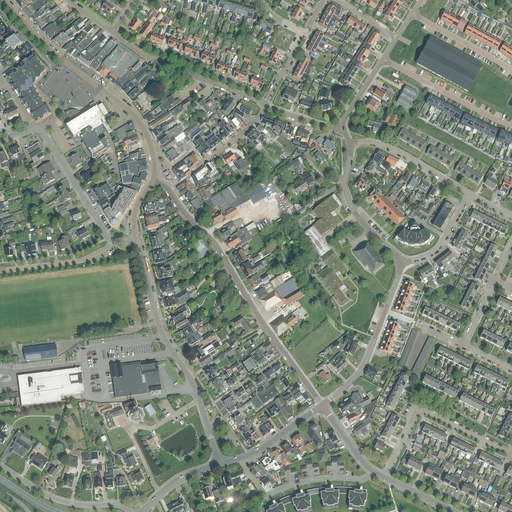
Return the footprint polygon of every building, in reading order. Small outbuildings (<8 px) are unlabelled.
[(32,3),(32,4),(37,0),(36,0),(13,0),(21,10),(32,3)] [(37,0),(32,4),(31,5),(22,11),(29,19),(29,18),(37,12),(40,9),(41,9),(46,5),(41,0),(37,0)] [(108,13),(110,14),(114,8),(105,2),(106,0),(99,0),(97,3),(102,6),(101,8),(105,10),(104,12),(104,13),(106,15),(107,14),(108,13)] [(375,0),(372,0),(369,6),(371,7),(370,8),(374,10),(378,3),(375,1),(375,0)] [(394,1),(393,0),(390,0),(390,1),(393,3),(391,6),(398,10),(400,7),(399,6),(400,5),(394,1)] [(220,1),(218,8),(221,9),(221,10),(221,12),(223,12),(224,10),(226,2),(224,1),(224,2),(220,1)] [(224,10),(223,12),(225,13),(226,12),(226,10),(229,11),(229,12),(232,4),(228,3),(229,2),(226,2),(224,10)] [(333,14),(338,16),(341,12),(339,11),(341,7),(334,3),(333,4),(332,4),(331,6),(329,5),(327,10),(333,14)] [(229,11),(229,13),(232,14),(233,15),(234,16),(235,13),(237,5),(235,5),(232,4),(229,12),(229,11)] [(235,13),(234,16),(236,16),(237,15),(240,16),(240,17),(241,15),(243,8),(239,7),(240,6),(237,5),(235,13)] [(386,7),(385,9),(394,14),(395,13),(396,13),(398,10),(391,6),(389,9),(386,7)] [(294,7),(292,9),(290,8),(289,10),(300,16),(303,12),(294,7)] [(243,8),(241,15),(244,16),(244,18),(244,19),(246,19),(246,17),(249,9),(246,8),(246,9),(243,8)] [(49,12),(50,11),(48,9),(43,12),(41,9),(40,9),(37,12),(29,18),(32,22),(33,22),(34,24),(34,23),(47,13),(49,12)] [(246,17),(246,19),(247,20),(248,19),(252,20),(252,19),(254,12),(251,10),(251,9),(249,9),(246,17)] [(394,14),(385,9),(384,11),(385,12),(383,15),(391,20),(393,17),(393,16),(394,14)] [(288,12),(289,13),(293,15),(291,17),(298,21),(300,16),(289,10),(288,12)] [(324,15),(334,20),(336,21),(337,19),(332,16),(333,14),(327,10),(324,15)] [(145,18),(148,20),(151,16),(154,13),(151,11),(145,18)] [(445,11),(440,20),(446,23),(451,14),(445,11)] [(47,13),(34,23),(41,30),(48,23),(49,24),(51,22),(46,16),(48,15),(47,13)] [(451,14),(446,23),(451,26),(456,17),(451,14)] [(328,23),(331,24),(333,22),(335,23),(336,21),(334,20),(324,15),(322,19),(328,23)] [(138,33),(141,29),(139,27),(141,25),(137,22),(139,19),(136,17),(133,21),(134,22),(130,28),(135,31),(138,33)] [(352,27),(356,20),(353,18),(352,19),(350,17),(344,26),(347,27),(348,25),(352,27)] [(456,17),(451,26),(456,29),(461,20),(456,17)] [(52,40),(57,45),(60,48),(65,44),(65,43),(66,43),(70,41),(74,39),(75,38),(74,36),(77,33),(80,30),(77,26),(84,21),(81,19),(81,18),(59,35),(52,40)] [(319,24),(326,28),(329,29),(330,26),(330,27),(332,24),(331,24),(328,23),(322,19),(319,24)] [(355,33),(356,30),(360,24),(358,23),(359,22),(356,20),(352,27),(355,28),(353,31),(355,33)] [(461,20),(456,29),(462,32),(467,23),(461,20)] [(264,32),(265,30),(269,23),(266,22),(263,21),(259,27),(262,29),(262,30),(262,31),(264,32)] [(53,24),(51,22),(49,24),(49,25),(42,31),(50,39),(60,31),(54,25),(55,24),(54,23),(53,24)] [(149,31),(153,27),(151,26),(152,25),(149,22),(146,27),(140,35),(144,38),(147,35),(150,31),(149,31)] [(270,33),(273,26),(270,25),(271,24),(269,23),(265,30),(264,32),(265,33),(266,33),(269,34),(270,33)] [(358,31),(362,33),(366,26),(363,24),(362,25),(360,24),(356,30),(355,33),(356,34),(358,31)] [(469,24),(464,33),(470,36),(475,27),(469,24)] [(87,28),(84,31),(87,34),(93,28),(90,26),(87,28)] [(475,27),(470,36),(475,39),(480,30),(475,27)] [(5,33),(0,36),(4,41),(4,40),(5,42),(6,42),(10,39),(10,38),(15,35),(9,28),(4,32),(5,33)] [(380,32),(373,28),(368,36),(376,42),(379,36),(378,36),(380,32)] [(101,30),(95,36),(97,38),(101,34),(103,32),(101,30)] [(480,30),(475,39),(480,42),(485,33),(480,30)] [(155,43),(158,36),(155,35),(155,33),(153,32),(153,34),(152,34),(149,41),(155,43)] [(321,40),(324,42),(326,43),(327,41),(322,38),(323,35),(317,32),(314,37),(321,40)] [(68,52),(67,53),(70,55),(75,59),(81,50),(83,52),(93,42),(91,40),(88,37),(87,36),(83,33),(72,43),(74,44),(68,52)] [(345,37),(337,33),(335,36),(343,41),(345,37)] [(485,33),(480,42),(486,45),(491,36),(485,33)] [(88,68),(89,67),(93,62),(98,56),(102,51),(99,48),(100,44),(106,38),(102,35),(97,40),(85,52),(80,54),(76,59),(88,68)] [(5,42),(0,45),(0,58),(5,54),(8,58),(11,56),(13,58),(17,54),(19,55),(22,58),(27,54),(28,53),(29,52),(29,51),(29,50),(28,49),(27,49),(24,45),(20,48),(19,48),(17,50),(16,49),(23,44),(15,36),(10,39),(6,42),(5,42)] [(162,38),(158,36),(155,43),(161,46),(164,39),(164,37),(162,36),(162,38)] [(376,42),(368,36),(363,45),(369,49),(371,46),(373,47),(376,42)] [(491,36),(486,45),(491,48),(496,39),(491,36)] [(173,48),(176,41),(172,39),(173,38),(171,37),(170,38),(167,45),(173,48)] [(312,41),(323,47),(324,46),(319,43),(321,40),(314,37),(312,41)] [(136,62),(140,58),(113,39),(112,41),(111,41),(113,39),(112,38),(102,51),(98,56),(93,62),(89,67),(102,76),(103,77),(117,60),(123,64),(129,68),(136,62)] [(431,38),(416,64),(468,92),(482,66),(431,38)] [(496,39),(491,48),(496,51),(501,41),(496,39)] [(66,44),(62,49),(67,53),(67,52),(68,52),(74,44),(72,43),(71,42),(70,41),(66,43),(66,44)] [(180,42),(176,41),(173,48),(179,50),(182,43),(182,42),(180,41),(180,42)] [(316,49),(317,47),(322,49),(323,47),(312,41),(309,46),(316,49)] [(505,43),(499,52),(504,55),(510,47),(505,43)] [(189,55),(192,48),(189,46),(190,45),(188,44),(187,45),(184,52),(189,55)] [(369,53),(368,52),(369,49),(363,45),(357,53),(365,58),(369,53)] [(315,51),(318,53),(320,54),(321,52),(316,49),(309,46),(307,50),(313,54),(315,51)] [(196,49),(192,48),(189,55),(195,57),(198,50),(199,49),(197,48),(196,49)] [(273,52),(271,56),(278,59),(280,53),(274,50),(272,49),(271,51),(273,52)] [(206,62),(209,55),(205,54),(206,52),(204,51),(203,53),(200,59),(206,62)] [(365,58),(357,53),(352,61),(359,65),(361,62),(362,63),(365,58)] [(34,56),(32,55),(13,72),(6,78),(5,79),(10,87),(11,86),(14,91),(14,92),(20,101),(24,106),(23,106),(29,115),(31,114),(36,123),(51,113),(49,110),(45,104),(44,104),(32,86),(39,77),(44,72),(43,72),(45,70),(38,62),(39,61),(34,56)] [(213,57),(209,55),(206,62),(212,64),(215,58),(215,57),(215,56),(213,55),(213,57)] [(278,59),(271,56),(269,59),(268,58),(267,60),(268,61),(275,65),(278,59)] [(313,67),(311,66),(311,65),(312,63),(303,58),(300,62),(307,66),(310,67),(312,69),(313,67)] [(107,79),(109,81),(113,84),(118,78),(119,79),(127,70),(129,68),(123,64),(117,60),(103,77),(104,78),(105,77),(107,79)] [(134,72),(141,65),(137,61),(130,68),(128,71),(133,76),(136,74),(134,72)] [(221,72),(224,65),(221,63),(221,62),(219,61),(219,63),(219,62),(216,69),(221,72)] [(352,61),(347,69),(355,74),(358,69),(357,68),(359,65),(352,61)] [(311,71),(309,70),(308,70),(310,67),(307,66),(300,62),(298,67),(310,73),(311,71)] [(136,74),(133,76),(130,79),(131,80),(129,82),(121,90),(127,96),(149,73),(147,72),(152,67),(146,65),(136,74)] [(228,66),(224,65),(221,72),(227,74),(230,67),(231,66),(229,65),(228,66)] [(302,75),(304,72),(309,75),(310,73),(298,67),(295,72),(302,75)] [(3,74),(3,75),(6,78),(13,72),(11,69),(10,68),(8,70),(3,74)] [(238,79),(241,72),(238,71),(239,69),(236,68),(236,70),(233,77),(238,79)] [(151,74),(149,73),(127,96),(132,102),(143,94),(143,93),(144,92),(158,77),(162,73),(162,72),(161,72),(156,69),(151,74)] [(347,69),(344,74),(352,79),(355,74),(347,69)] [(119,79),(118,78),(114,84),(120,89),(127,81),(128,82),(128,81),(129,82),(131,80),(130,79),(133,76),(127,70),(119,79)] [(245,74),(241,72),(238,79),(244,82),(247,75),(248,73),(246,72),(245,74)] [(293,76),(300,80),(302,81),(304,79),(306,80),(307,78),(302,75),(295,72),(293,76)] [(342,77),(338,82),(345,87),(347,83),(348,84),(352,79),(344,74),(342,77)] [(255,87),(258,80),(255,78),(256,77),(254,76),(253,77),(250,84),(255,87)] [(262,81),(258,80),(255,87),(261,89),(264,82),(265,81),(263,80),(262,81)] [(505,99),(510,85),(504,83),(499,97),(505,99)] [(408,109),(417,93),(406,86),(397,103),(408,109)] [(287,88),(282,98),(288,101),(292,90),(287,88)] [(390,100),(394,95),(386,90),(385,93),(377,88),(374,94),(382,99),(384,96),(390,100)] [(292,90),(288,101),(293,103),(298,92),(292,90)] [(330,103),(330,102),(327,102),(327,100),(328,100),(330,92),(323,90),(320,97),(324,99),(323,103),(320,104),(322,111),(331,109),(331,108),(333,107),(332,102),(330,103)] [(12,97),(8,92),(6,94),(4,95),(7,100),(12,97)] [(143,94),(132,102),(143,117),(153,109),(148,103),(147,104),(145,100),(146,100),(146,98),(148,97),(145,93),(144,92),(143,93),(143,94)] [(301,95),(299,100),(302,101),(300,106),(310,109),(312,103),(312,102),(313,99),(301,95)] [(431,95),(426,104),(431,107),(436,98),(431,95)] [(175,101),(171,96),(162,103),(163,104),(144,118),(148,124),(154,120),(155,122),(167,114),(166,112),(181,102),(179,99),(175,101)] [(187,101),(169,113),(167,114),(155,122),(149,126),(152,130),(166,121),(172,117),(190,105),(194,103),(191,98),(187,100),(187,101)] [(378,112),(379,111),(376,109),(379,104),(371,98),(367,103),(365,105),(366,105),(365,106),(374,112),(374,111),(376,112),(377,111),(378,112)] [(436,98),(431,107),(436,110),(441,100),(436,98)] [(210,99),(210,100),(205,103),(213,114),(220,107),(217,105),(216,106),(211,99),(210,99)] [(210,111),(204,104),(205,103),(202,100),(198,103),(201,107),(201,106),(207,114),(210,111)] [(224,108),(222,111),(228,115),(236,105),(234,103),(235,102),(233,101),(232,102),(230,100),(230,101),(229,101),(228,101),(227,101),(226,102),(225,103),(224,104),(224,105),(224,106),(224,107),(224,108)] [(441,100),(436,110),(442,112),(447,103),(441,100)] [(7,104),(8,105),(8,106),(13,118),(18,116),(18,115),(19,114),(16,108),(14,109),(13,108),(15,108),(15,106),(13,101),(7,104)] [(447,103),(442,112),(447,115),(452,106),(447,103)] [(65,113),(65,114),(69,117),(72,122),(66,126),(66,125),(65,126),(73,138),(74,138),(73,137),(75,136),(77,140),(80,138),(92,158),(110,147),(107,143),(108,142),(106,138),(100,142),(93,131),(103,125),(104,126),(107,124),(104,119),(104,118),(109,116),(102,104),(97,107),(97,106),(96,107),(80,117),(80,116),(79,116),(79,115),(80,113),(79,112),(78,112),(77,112),(77,111),(76,111),(75,111),(74,111),(73,111),(72,111),(71,111),(70,111),(69,111),(68,111),(68,112),(67,112),(66,113),(65,113)] [(238,110),(235,113),(242,117),(245,114),(248,116),(249,115),(252,111),(243,106),(239,104),(236,108),(238,110)] [(8,106),(8,105),(5,106),(7,110),(8,110),(9,111),(5,113),(7,119),(8,119),(9,119),(13,118),(8,106)] [(452,106),(447,115),(452,118),(457,109),(452,106)] [(457,109),(452,118),(458,121),(463,112),(457,109)] [(239,126),(241,125),(236,119),(235,119),(234,118),(237,116),(233,112),(231,114),(233,117),(229,121),(231,123),(236,129),(240,126),(239,126)] [(461,123),(460,125),(465,128),(466,127),(471,116),(465,113),(461,123)] [(115,114),(113,115),(113,114),(111,115),(108,118),(111,123),(114,121),(120,117),(118,116),(117,114),(115,114)] [(395,127),(399,117),(392,114),(388,124),(395,127)] [(471,116),(466,127),(471,129),(476,119),(471,116)] [(175,121),(172,117),(166,121),(167,122),(166,123),(163,125),(152,132),(153,134),(153,135),(155,138),(156,138),(157,140),(168,132),(166,129),(168,127),(167,126),(175,121)] [(267,131),(274,139),(274,138),(277,136),(270,129),(274,120),(264,117),(262,124),(266,125),(266,126),(270,129),(267,131)] [(471,129),(470,130),(473,131),(474,129),(477,131),(482,122),(476,119),(471,129)] [(381,133),(383,127),(380,127),(381,124),(368,121),(367,126),(373,128),(372,131),(373,131),(376,132),(381,133)] [(132,123),(115,132),(119,141),(124,139),(127,138),(137,133),(134,126),(132,122),(132,123)] [(228,136),(233,132),(227,125),(225,127),(223,126),(224,125),(222,122),(219,125),(228,136)] [(482,122),(477,131),(482,134),(487,124),(482,122)] [(198,127),(195,124),(185,131),(188,135),(198,127)] [(290,137),(293,139),(295,134),(291,133),(293,128),(288,126),(284,124),(282,131),(281,134),(285,136),(285,134),(290,136),(290,137)] [(487,124),(482,134),(488,136),(492,127),(487,124)] [(157,140),(161,147),(165,144),(166,146),(168,144),(167,143),(170,141),(170,142),(171,141),(171,140),(182,132),(183,132),(178,125),(168,132),(157,140)] [(492,127),(488,136),(493,139),(498,130),(492,127)] [(257,139),(257,140),(261,144),(264,141),(263,140),(264,138),(266,136),(263,134),(262,136),(253,128),(249,132),(257,139)] [(227,136),(223,131),(219,133),(216,129),(212,132),(216,136),(220,142),(227,136)] [(296,141),(295,144),(299,145),(302,137),(301,136),(303,131),(299,129),(296,137),(299,138),(297,141),(296,141)] [(403,141),(408,132),(402,129),(397,137),(403,141)] [(304,140),(307,141),(309,133),(303,131),(301,136),(302,137),(299,145),(299,147),(306,150),(308,145),(303,143),(304,140)] [(501,131),(497,142),(503,144),(507,133),(501,131)] [(165,144),(161,147),(165,152),(177,144),(177,143),(186,137),(182,132),(171,140),(171,141),(170,142),(170,141),(167,143),(168,144),(166,146),(165,144)] [(211,149),(219,142),(214,136),(213,136),(210,132),(206,135),(204,136),(207,140),(209,138),(211,140),(206,143),(208,145),(207,145),(211,149)] [(248,141),(250,143),(248,145),(253,150),(258,145),(255,142),(257,139),(249,132),(245,137),(249,140),(248,141)] [(408,132),(403,141),(409,144),(414,136),(408,132)] [(511,134),(507,133),(503,144),(506,145),(506,147),(508,148),(509,145),(509,144),(511,135),(511,134)] [(129,138),(131,144),(133,143),(139,141),(137,135),(129,138)] [(414,136),(409,144),(415,147),(420,139),(414,136)] [(125,146),(126,146),(131,144),(129,138),(123,140),(123,141),(124,143),(119,145),(120,148),(125,146)] [(201,148),(206,154),(210,150),(200,138),(196,141),(200,147),(201,148)] [(322,139),(318,144),(322,147),(323,146),(324,147),(323,149),(326,151),(325,153),(326,154),(327,155),(327,154),(329,156),(332,152),(336,146),(335,146),(336,145),(332,143),(331,141),(330,142),(326,140),(325,141),(322,139)] [(426,142),(420,139),(415,147),(421,151),(426,142)] [(201,157),(206,154),(201,148),(200,147),(196,141),(195,141),(195,140),(192,143),(197,150),(196,150),(197,151),(198,153),(201,157)] [(130,153),(142,148),(139,141),(133,143),(127,145),(127,146),(123,147),(125,154),(129,152),(130,153)] [(170,163),(179,156),(186,151),(179,142),(177,144),(172,147),(165,152),(164,153),(170,163)] [(29,148),(26,150),(28,153),(27,154),(29,157),(30,157),(34,163),(36,166),(40,164),(38,161),(40,159),(44,157),(41,153),(43,152),(38,143),(36,144),(29,148)] [(432,157),(437,149),(431,145),(426,154),(432,157)] [(18,147),(10,150),(13,156),(17,154),(20,162),(24,161),(26,159),(25,155),(22,156),(21,153),(18,147)] [(129,154),(131,159),(125,161),(126,163),(145,159),(146,158),(142,149),(129,154)] [(437,149),(432,157),(437,161),(442,152),(437,149)] [(316,152),(315,150),(312,153),(314,156),(320,164),(323,161),(323,160),(324,160),(319,153),(317,151),(316,152)] [(310,156),(306,151),(303,153),(304,154),(301,156),(304,160),(307,158),(310,156)] [(385,156),(379,151),(378,151),(371,162),(378,167),(385,156)] [(10,168),(13,167),(11,161),(8,162),(4,152),(0,154),(0,161),(3,168),(9,166),(10,168)] [(198,162),(194,157),(196,155),(194,152),(187,158),(188,159),(189,158),(194,165),(198,162)] [(442,152),(437,161),(443,164),(448,156),(442,152)] [(239,172),(247,166),(241,158),(237,161),(236,159),(231,153),(225,157),(224,158),(223,159),(228,165),(230,168),(234,165),(239,172)] [(80,160),(77,155),(76,155),(75,155),(70,158),(76,167),(81,164),(79,160),(80,160)] [(453,155),(452,158),(448,156),(443,164),(449,168),(454,159),(456,156),(453,155)] [(393,167),(396,160),(389,156),(385,162),(393,167)] [(145,159),(126,163),(124,164),(119,165),(122,182),(123,184),(123,185),(131,184),(140,187),(141,187),(142,186),(143,184),(143,183),(142,183),(143,181),(145,182),(147,175),(142,173),(148,172),(146,160),(145,160),(145,159)] [(301,164),(297,159),(290,164),(293,169),(301,164)] [(183,162),(187,167),(191,172),(195,168),(192,163),(191,163),(190,162),(188,163),(186,160),(183,162)] [(187,167),(183,162),(173,170),(180,181),(186,177),(191,172),(187,167)] [(371,162),(365,171),(370,175),(374,169),(381,174),(382,173),(385,176),(387,173),(371,162)] [(460,174),(465,166),(459,162),(454,171),(460,174)] [(38,170),(43,178),(50,173),(53,171),(48,163),(38,170)] [(210,173),(214,170),(209,163),(205,166),(210,173)] [(89,177),(94,174),(89,166),(84,169),(86,174),(82,177),(86,185),(92,181),(89,177)] [(465,166),(460,174),(466,178),(471,169),(465,166)] [(192,177),(195,183),(203,179),(201,175),(206,171),(202,167),(195,173),(196,174),(192,177)] [(471,169),(466,178),(472,181),(477,173),(471,169)] [(231,176),(229,171),(223,174),(226,179),(231,176)] [(397,182),(394,187),(397,189),(401,184),(400,184),(402,181),(406,184),(411,175),(407,172),(403,178),(401,176),(397,182)] [(493,189),(497,182),(491,178),(493,174),(489,172),(485,177),(488,178),(484,184),(493,189)] [(46,185),(55,180),(50,173),(43,178),(42,179),(46,185)] [(309,173),(302,178),(304,181),(307,187),(311,185),(315,182),(311,176),(309,173)] [(483,176),(477,173),(472,181),(478,185),(483,176)] [(29,177),(27,174),(19,179),(20,182),(29,177)] [(203,179),(195,183),(197,187),(196,188),(197,189),(198,189),(206,185),(205,182),(211,179),(208,175),(203,179)] [(357,181),(358,182),(355,185),(356,185),(355,186),(358,188),(362,191),(365,188),(371,183),(366,178),(362,175),(357,181)] [(417,186),(420,181),(413,176),(408,185),(411,187),(410,187),(414,190),(417,186)] [(238,214),(235,209),(240,206),(261,194),(266,202),(282,193),(274,178),(264,183),(245,193),(238,183),(223,191),(212,197),(204,201),(209,210),(210,210),(212,214),(211,215),(212,218),(212,219),(211,219),(214,223),(215,223),(223,219),(222,218),(224,217),(227,221),(238,214)] [(511,185),(511,183),(511,179),(510,178),(507,183),(507,184),(504,182),(499,192),(506,195),(509,189),(510,187),(511,185)] [(222,188),(223,191),(238,183),(236,180),(222,188)] [(187,193),(188,193),(192,190),(187,181),(178,187),(181,192),(180,192),(182,196),(187,193)] [(295,186),(293,188),(297,194),(302,190),(303,190),(304,190),(304,189),(307,187),(304,181),(298,184),(295,185),(295,186)] [(426,193),(430,187),(425,183),(422,181),(419,186),(418,186),(417,189),(419,191),(418,192),(415,196),(420,199),(424,192),(426,193)] [(99,201),(101,203),(107,200),(108,199),(108,200),(115,195),(107,182),(100,186),(99,187),(98,185),(91,189),(98,201),(99,201)] [(124,189),(137,193),(138,193),(140,187),(131,184),(123,185),(123,186),(122,186),(122,188),(124,189)] [(203,200),(204,201),(212,197),(209,191),(213,189),(211,185),(199,191),(202,198),(202,199),(203,200)] [(59,194),(56,196),(57,198),(58,198),(59,197),(60,197),(67,193),(63,187),(57,191),(59,194)] [(136,193),(137,193),(124,189),(122,188),(121,188),(124,189),(121,196),(132,201),(133,201),(137,193),(136,193)] [(433,198),(437,191),(432,188),(429,193),(424,200),(428,202),(429,199),(431,200),(433,198)] [(372,199),(374,201),(375,202),(381,195),(379,192),(380,191),(378,189),(377,190),(376,189),(367,197),(371,201),(372,199)] [(192,190),(188,193),(184,195),(189,202),(196,197),(192,190)] [(405,193),(402,191),(397,198),(400,201),(405,193)] [(59,197),(57,198),(61,204),(64,202),(64,203),(70,199),(67,193),(60,197),(59,197)] [(397,197),(393,193),(389,198),(394,202),(397,197)] [(129,209),(129,208),(132,201),(121,196),(120,195),(117,202),(128,208),(129,209)] [(317,208),(313,212),(320,221),(332,211),(333,212),(337,208),(341,205),(333,195),(317,208)] [(381,195),(375,202),(374,203),(380,208),(389,199),(386,196),(385,198),(381,195)] [(189,203),(193,208),(195,211),(202,206),(197,198),(189,203)] [(380,208),(386,214),(393,206),(391,204),(392,202),(389,199),(380,208)] [(102,211),(107,208),(110,206),(107,200),(101,203),(99,205),(102,211)] [(158,211),(158,210),(164,208),(164,206),(163,206),(162,203),(163,201),(161,200),(159,200),(159,202),(156,203),(143,206),(146,215),(158,211)] [(396,200),(394,203),(401,208),(403,205),(396,200)] [(116,202),(112,209),(120,213),(123,215),(128,208),(117,202),(116,202)] [(450,213),(453,208),(453,207),(445,203),(442,208),(450,213),(451,213),(450,213)] [(414,215),(416,217),(420,210),(428,215),(434,205),(432,204),(427,211),(419,206),(414,215)] [(397,207),(395,209),(393,206),(386,214),(391,220),(400,210),(397,207)] [(306,210),(304,207),(297,212),(299,215),(306,210)] [(111,211),(109,208),(103,212),(109,222),(110,222),(110,223),(110,224),(111,224),(111,225),(112,225),(113,225),(113,226),(114,226),(114,225),(115,225),(116,225),(116,224),(117,224),(117,223),(117,222),(117,221),(117,220),(116,220),(116,219),(115,219),(115,218),(120,213),(112,209),(111,211)] [(204,217),(205,217),(204,215),(203,213),(204,212),(202,208),(198,211),(197,210),(193,213),(196,218),(199,221),(204,217)] [(442,208),(439,214),(447,219),(447,218),(450,213),(442,208)] [(391,220),(392,220),(397,225),(398,225),(400,222),(402,221),(404,218),(405,218),(402,215),(403,213),(400,210),(391,220)] [(415,212),(411,210),(409,213),(406,211),(405,213),(407,216),(411,219),(415,212)] [(78,219),(81,217),(79,211),(73,214),(72,211),(69,213),(71,218),(72,217),(74,220),(74,221),(78,219)] [(320,221),(312,227),(320,237),(323,235),(340,221),(340,222),(341,222),(336,216),(333,212),(332,211),(320,221)] [(473,211),(470,218),(466,216),(463,222),(466,224),(467,222),(469,223),(471,219),(475,221),(476,221),(479,214),(473,211)] [(146,221),(146,223),(165,219),(164,216),(162,217),(162,216),(161,216),(161,217),(160,217),(157,218),(156,214),(145,217),(145,218),(145,219),(145,220),(146,221)] [(435,220),(443,224),(444,225),(443,224),(447,219),(439,214),(435,220)] [(477,222),(481,223),(481,224),(485,217),(479,214),(476,221),(475,221),(473,225),(475,226),(477,222)] [(13,221),(11,215),(3,218),(5,223),(13,221)] [(483,224),(486,226),(487,227),(490,220),(485,217),(481,224),(481,223),(479,227),(481,229),(483,224)] [(157,232),(165,227),(164,227),(164,225),(159,227),(158,223),(162,222),(163,223),(166,222),(165,219),(146,223),(147,226),(146,226),(147,228),(148,229),(158,227),(159,231),(157,232)] [(440,230),(443,224),(435,220),(432,226),(441,231),(441,230),(440,230)] [(488,227),(492,229),(493,229),(496,222),(490,220),(487,227),(486,226),(484,230),(486,231),(488,227)] [(13,222),(6,225),(3,226),(2,222),(0,222),(0,230),(10,227),(15,225),(13,222)] [(230,229),(234,226),(232,222),(226,225),(228,228),(227,229),(220,233),(222,235),(222,236),(222,238),(223,238),(223,239),(230,234),(229,232),(231,231),(230,229)] [(494,230),(498,232),(502,225),(496,222),(493,229),(492,229),(490,233),(492,234),(494,230)] [(253,223),(240,231),(230,237),(231,239),(225,242),(229,249),(230,248),(232,251),(252,239),(248,232),(256,227),(253,223)] [(508,228),(502,225),(498,232),(496,236),(498,237),(500,233),(504,235),(508,228)] [(7,236),(5,231),(8,230),(8,231),(11,229),(10,227),(0,230),(0,238),(2,237),(7,236)] [(160,247),(163,246),(165,244),(162,239),(165,237),(162,234),(167,231),(165,227),(157,232),(159,234),(157,236),(150,237),(153,249),(160,247)] [(312,227),(303,235),(317,253),(327,246),(325,244),(320,237),(312,227)] [(424,229),(422,232),(416,234),(410,234),(410,233),(405,231),(404,230),(404,229),(396,237),(399,241),(399,243),(404,245),(405,243),(409,245),(409,247),(414,247),(414,245),(419,245),(420,246),(425,244),(424,243),(429,241),(430,242),(434,238),(424,229)] [(82,240),(89,236),(86,230),(79,234),(79,233),(77,234),(76,231),(72,233),(74,236),(75,235),(80,243),(83,241),(82,240)] [(462,231),(459,236),(465,240),(468,241),(469,239),(466,238),(468,235),(462,231)] [(33,245),(26,246),(27,252),(27,255),(31,254),(36,253),(36,251),(35,244),(38,243),(36,232),(31,233),(32,238),(33,245)] [(70,244),(67,236),(66,233),(64,234),(65,237),(62,238),(63,241),(58,242),(61,250),(68,248),(67,245),(70,244)] [(49,252),(54,251),(53,244),(56,243),(55,235),(51,235),(52,241),(39,242),(40,249),(41,248),(42,251),(49,250),(49,252)] [(468,248),(472,251),(473,249),(466,245),(466,244),(464,243),(465,240),(459,236),(456,241),(468,248)] [(11,246),(15,246),(15,241),(9,242),(9,247),(10,249),(6,249),(7,257),(13,256),(12,249),(11,246)] [(466,251),(468,248),(456,241),(453,247),(459,251),(461,248),(464,249),(466,251)] [(490,246),(488,250),(495,254),(498,248),(491,245),(491,244),(487,242),(486,244),(490,246)] [(352,252),(367,270),(369,268),(373,273),(383,265),(379,260),(381,259),(368,243),(365,245),(364,244),(354,252),(354,251),(352,252)] [(327,246),(317,253),(328,267),(336,277),(340,274),(346,269),(331,251),(330,250),(327,246)] [(169,250),(169,247),(162,248),(163,251),(153,253),(155,264),(167,261),(165,251),(169,250)] [(485,256),(492,259),(495,254),(488,250),(484,248),(483,250),(487,252),(486,255),(485,256)] [(205,250),(196,256),(199,261),(208,255),(205,250)] [(247,259),(249,258),(248,256),(246,257),(241,250),(233,255),(238,265),(247,260),(247,259)] [(449,262),(453,267),(455,265),(453,263),(451,260),(454,258),(450,252),(445,256),(449,262)] [(482,262),(489,265),(492,259),(485,256),(486,255),(482,253),(481,255),(485,257),(483,261),(482,262)] [(451,271),(450,269),(446,264),(449,262),(445,256),(440,259),(448,270),(450,272),(451,271)] [(448,271),(448,270),(440,259),(435,263),(440,269),(442,267),(446,272),(448,271)] [(480,267),(487,271),(489,265),(482,262),(483,261),(479,259),(478,261),(482,263),(480,267)] [(267,266),(264,261),(261,262),(252,268),(252,267),(243,272),(246,278),(252,275),(253,274),(264,268),(264,267),(267,266)] [(248,262),(240,267),(243,272),(252,267),(254,265),(252,262),(250,263),(248,262)] [(477,273),(484,276),(487,271),(480,267),(476,265),(475,267),(479,269),(477,272),(477,273)] [(159,280),(172,276),(171,272),(167,273),(165,266),(156,268),(159,280)] [(430,266),(424,269),(431,281),(433,280),(431,275),(434,273),(430,266)] [(328,267),(319,275),(341,303),(347,298),(341,291),(345,288),(336,277),(328,267)] [(436,289),(431,281),(424,269),(419,272),(423,280),(426,278),(429,282),(427,286),(435,289),(436,289)] [(477,273),(477,272),(473,270),(472,272),(476,274),(474,279),(481,282),(484,276),(477,273)] [(263,283),(269,279),(267,274),(260,279),(263,283)] [(259,285),(259,284),(254,276),(247,280),(253,288),(259,285)] [(261,289),(255,292),(259,300),(260,301),(264,309),(265,311),(281,301),(280,300),(282,299),(286,306),(288,305),(304,295),(294,278),(293,278),(274,290),(274,291),(267,295),(262,288),(261,289)] [(175,295),(181,291),(178,287),(173,288),(173,287),(172,287),(172,285),(173,284),(172,283),(171,282),(171,281),(161,284),(162,288),(162,289),(161,290),(162,292),(163,292),(163,293),(168,292),(168,293),(173,292),(174,291),(175,295)] [(471,285),(469,289),(476,293),(479,287),(472,284),(472,283),(468,281),(467,283),(471,285)] [(405,282),(403,287),(412,291),(414,285),(405,282)] [(403,287),(401,293),(410,296),(412,291),(403,287)] [(466,295),(473,298),(476,293),(469,289),(465,287),(464,289),(468,291),(466,294),(466,295)] [(191,299),(185,289),(173,297),(169,298),(164,299),(166,308),(171,306),(178,304),(179,306),(191,299)] [(463,301),(470,304),(473,298),(466,295),(466,294),(462,292),(461,294),(465,296),(464,300),(463,301)] [(401,293),(399,299),(408,302),(410,296),(401,293)] [(463,301),(464,300),(460,298),(459,300),(463,302),(460,306),(467,310),(470,304),(463,301)] [(501,308),(505,300),(499,298),(496,305),(495,304),(493,308),(495,309),(497,306),(500,307),(501,308)] [(399,299),(397,304),(406,308),(408,302),(399,299)] [(501,308),(500,307),(499,311),(500,312),(502,308),(506,310),(507,310),(510,303),(505,300),(501,308)] [(424,303),(420,310),(423,312),(422,315),(427,317),(431,311),(432,311),(434,307),(433,306),(432,306),(430,310),(425,308),(427,305),(424,303)] [(397,304),(394,310),(403,314),(406,308),(397,304)] [(186,320),(184,318),(184,317),(185,316),(183,313),(187,311),(187,310),(185,308),(185,307),(185,306),(178,310),(180,314),(173,318),(173,320),(176,325),(176,326),(177,328),(178,328),(178,329),(179,328),(179,330),(180,330),(181,331),(193,324),(190,319),(188,321),(186,320)] [(298,309),(288,317),(285,319),(282,316),(270,325),(278,336),(289,328),(289,327),(298,320),(295,318),(296,317),(298,319),(300,318),(299,317),(300,317),(299,316),(301,313),(298,309)] [(437,313),(437,314),(439,310),(437,309),(435,313),(432,311),(431,311),(427,317),(433,320),(437,313)] [(442,316),(443,316),(445,312),(443,311),(441,315),(437,314),(437,313),(433,320),(439,323),(442,316)] [(448,319),(449,319),(451,315),(449,314),(447,318),(443,316),(442,316),(439,323),(444,326),(448,319)] [(248,334),(253,330),(246,320),(244,315),(233,322),(230,324),(233,329),(236,327),(241,323),(248,334)] [(453,322),(454,322),(456,318),(454,317),(452,321),(449,319),(448,319),(444,326),(450,329),(453,322)] [(200,319),(189,326),(180,332),(180,333),(181,335),(182,336),(183,335),(185,338),(192,333),(192,334),(196,331),(194,326),(197,324),(197,325),(202,322),(200,319)] [(458,324),(454,322),(453,322),(450,329),(456,331),(459,325),(460,325),(462,321),(460,320),(458,324)] [(390,321),(388,327),(397,331),(399,325),(390,321)] [(388,327),(386,333),(395,336),(397,331),(388,327)] [(489,333),(490,334),(491,330),(489,329),(488,333),(483,330),(480,338),(485,340),(489,333)] [(489,333),(485,340),(491,343),(494,336),(495,336),(497,333),(495,332),(493,335),(490,334),(489,333)] [(193,336),(192,334),(192,333),(185,338),(184,338),(188,345),(188,346),(190,346),(199,340),(200,340),(199,339),(198,336),(197,336),(197,335),(195,336),(195,335),(193,336)] [(204,341),(211,336),(210,333),(199,339),(200,340),(199,340),(201,343),(204,341)] [(386,333),(384,339),(393,342),(395,336),(386,333)] [(494,336),(491,343),(496,346),(500,338),(500,339),(502,335),(500,334),(498,338),(495,336),(494,336)] [(353,339),(347,336),(344,342),(343,345),(347,346),(345,352),(353,356),(357,345),(351,343),(353,339)] [(504,341),(500,339),(500,338),(496,346),(501,348),(505,341),(506,342),(508,338),(506,337),(504,341)] [(384,339),(381,344),(390,348),(393,342),(384,339)] [(217,341),(212,344),(215,350),(220,346),(217,341)] [(275,356),(271,350),(273,349),(274,348),(270,343),(264,347),(266,350),(266,351),(271,358),(275,356)] [(381,344),(379,350),(388,354),(390,348),(381,344)] [(56,345),(24,349),(25,361),(57,357),(56,345)] [(206,356),(209,354),(214,351),(214,350),(211,345),(202,351),(199,347),(192,351),(198,361),(205,356),(206,356)] [(263,364),(266,362),(262,355),(261,355),(257,349),(255,346),(252,349),(254,352),(263,364)] [(442,357),(445,350),(440,347),(436,354),(435,354),(433,357),(436,358),(437,355),(441,357),(442,357)] [(235,354),(231,348),(225,351),(229,358),(235,354)] [(271,358),(266,351),(264,348),(260,350),(263,353),(264,354),(263,355),(267,361),(271,358)] [(442,357),(441,357),(439,360),(441,361),(443,358),(446,359),(447,360),(451,352),(445,350),(442,357)] [(210,357),(212,355),(215,353),(214,351),(209,354),(209,355),(199,362),(202,367),(212,360),(210,357)] [(254,352),(250,355),(252,358),(253,357),(259,367),(263,364),(254,352)] [(338,359),(336,361),(343,368),(347,364),(344,361),(347,358),(340,352),(336,357),(338,359)] [(447,360),(446,359),(444,363),(446,364),(448,360),(451,362),(452,362),(456,355),(451,352),(447,360)] [(452,362),(451,362),(450,366),(452,366),(453,363),(457,365),(458,365),(461,358),(456,355),(452,362)] [(248,374),(258,367),(251,357),(244,361),(241,363),(248,374)] [(458,365),(457,365),(455,368),(457,369),(459,366),(462,367),(463,368),(467,360),(461,358),(458,365)] [(472,363),(467,360),(463,368),(462,367),(461,371),(462,372),(464,368),(469,370),(472,363)] [(343,368),(336,361),(333,363),(331,361),(327,365),(333,372),(336,369),(338,372),(343,368)] [(150,392),(159,390),(160,390),(156,362),(111,368),(115,399),(150,394),(150,392)] [(279,363),(276,366),(280,372),(280,371),(282,373),(281,373),(283,376),(286,374),(284,371),(284,372),(282,370),(281,369),(283,368),(279,363)] [(326,366),(324,363),(316,369),(318,372),(326,366)] [(242,378),(247,375),(242,368),(241,368),(237,364),(234,366),(237,370),(238,372),(242,378)] [(214,376),(220,371),(215,365),(210,369),(209,368),(204,371),(206,375),(207,377),(210,380),(215,377),(214,376)] [(479,375),(482,368),(477,365),(473,373),(472,372),(470,376),(472,377),(474,373),(478,375),(479,375)] [(239,381),(242,378),(238,372),(237,370),(234,366),(231,368),(233,372),(236,371),(237,372),(236,372),(235,373),(235,374),(234,374),(239,381)] [(283,376),(281,373),(282,373),(280,371),(280,372),(276,366),(272,368),(279,379),(283,376)] [(380,373),(382,369),(375,366),(374,369),(369,366),(365,375),(373,380),(373,379),(376,381),(376,380),(377,380),(379,377),(378,376),(376,375),(378,371),(380,373)] [(79,384),(80,384),(78,368),(17,376),(19,392),(21,407),(61,402),(60,397),(80,394),(79,384)] [(479,375),(478,375),(476,379),(478,379),(480,376),(483,378),(484,378),(488,371),(482,368),(479,375)] [(271,378),(276,375),(271,369),(266,372),(271,378)] [(231,379),(234,384),(238,381),(233,375),(231,376),(230,375),(232,374),(229,370),(226,372),(229,376),(228,376),(228,377),(229,378),(230,377),(231,379)] [(324,384),(332,379),(329,374),(326,375),(324,371),(318,374),(324,384)] [(401,375),(399,378),(399,379),(406,383),(409,378),(402,374),(402,373),(399,371),(398,373),(401,375)] [(484,378),(483,378),(481,381),(483,382),(485,379),(488,380),(489,381),(493,373),(488,371),(484,378)] [(223,374),(225,378),(226,380),(225,381),(229,387),(234,384),(231,379),(230,377),(229,378),(228,377),(228,376),(229,376),(226,372),(223,374)] [(263,375),(267,381),(269,383),(272,380),(271,378),(266,372),(263,375)] [(489,381),(488,380),(487,384),(489,385),(490,381),(494,383),(495,383),(498,376),(493,373),(489,381)] [(288,391),(292,388),(285,378),(288,376),(287,374),(279,379),(288,391)] [(431,378),(432,378),(433,375),(432,374),(430,377),(425,375),(422,383),(427,385),(431,378)] [(270,386),(267,383),(262,375),(259,377),(263,384),(263,385),(264,386),(265,385),(267,388),(270,386)] [(495,383),(494,383),(492,387),(494,387),(496,384),(499,386),(500,386),(504,379),(498,376),(495,383)] [(258,388),(259,387),(261,389),(258,390),(260,393),(267,389),(265,386),(265,385),(264,386),(263,385),(263,384),(259,377),(254,381),(258,388)] [(396,385),(403,388),(406,383),(399,379),(399,378),(396,377),(395,379),(398,380),(397,384),(396,385)] [(431,378),(427,385),(433,388),(436,381),(437,381),(439,377),(437,377),(435,380),(432,378),(431,378)] [(210,383),(215,389),(221,384),(224,382),(222,380),(219,381),(217,378),(210,383)] [(470,384),(471,381),(464,378),(461,383),(467,386),(469,383),(470,384)] [(436,381),(433,388),(438,391),(442,383),(443,384),(444,380),(442,379),(441,383),(437,381),(436,381)] [(509,382),(504,379),(500,386),(499,386),(498,389),(499,390),(501,387),(506,389),(509,382)] [(221,384),(215,389),(218,394),(228,388),(224,382),(221,384)] [(393,390),(401,394),(403,388),(396,385),(397,384),(393,382),(392,384),(396,386),(394,389),(393,390)] [(442,383),(438,391),(443,393),(447,386),(448,386),(450,383),(448,382),(446,385),(443,384),(442,383)] [(247,385),(255,396),(258,394),(255,391),(256,390),(251,383),(247,385)] [(295,400),(302,395),(299,392),(300,391),(299,388),(300,388),(297,384),(289,390),(290,393),(295,400)] [(275,388),(273,385),(271,386),(257,396),(242,407),(248,416),(263,405),(269,401),(270,404),(279,397),(277,395),(279,394),(278,392),(280,390),(277,386),(275,388)] [(252,399),(255,396),(247,385),(244,388),(248,395),(250,393),(251,394),(249,395),(252,399)] [(447,386),(443,393),(449,396),(453,389),(455,385),(453,385),(452,388),(448,386),(447,386)] [(457,391),(453,389),(449,396),(454,399),(458,392),(459,392),(461,388),(459,387),(457,391)] [(391,395),(398,399),(401,394),(393,390),(394,389),(390,388),(389,389),(393,391),(391,395)] [(247,398),(246,397),(245,396),(247,395),(243,389),(239,391),(243,397),(244,399),(245,399),(247,398)] [(243,401),(245,399),(244,399),(243,397),(239,391),(234,394),(239,401),(241,399),(243,401)] [(354,412),(357,410),(364,406),(371,403),(368,397),(362,400),(358,391),(342,403),(343,404),(338,407),(342,413),(346,411),(348,410),(350,413),(354,412)] [(460,399),(459,401),(464,404),(468,396),(469,397),(470,393),(469,392),(468,394),(467,396),(463,394),(462,394),(461,398),(460,399)] [(295,400),(290,394),(288,395),(287,393),(281,397),(282,399),(286,406),(295,400)] [(388,401),(395,404),(398,399),(391,395),(388,393),(387,395),(390,397),(388,400),(388,401)] [(473,399),(474,400),(476,396),(474,395),(472,399),(469,397),(468,396),(464,404),(470,406),(473,399)] [(230,412),(235,409),(234,407),(235,406),(232,403),(234,401),(234,400),(233,399),(232,400),(230,397),(222,402),(228,411),(229,410),(230,412)] [(276,404),(286,419),(286,418),(288,420),(287,420),(288,420),(293,417),(291,415),(292,415),(280,398),(274,401),(274,402),(275,404),(276,404)] [(388,401),(388,400),(385,398),(384,400),(387,402),(387,403),(385,406),(393,410),(395,404),(388,401)] [(479,402),(480,402),(481,399),(479,398),(478,401),(474,400),(473,399),(470,406),(475,409),(479,402)] [(371,403),(364,406),(366,410),(364,414),(369,416),(377,401),(376,400),(371,403)] [(484,404),(485,405),(486,401),(485,400),(483,404),(480,402),(479,402),(475,409),(480,412),(484,404)] [(138,409),(135,401),(133,402),(123,405),(126,413),(138,409)] [(271,417),(280,411),(275,404),(274,402),(267,406),(268,408),(266,410),(271,417)] [(489,407),(490,408),(492,404),(490,403),(488,407),(485,405),(484,404),(480,412),(486,414),(489,407)] [(150,416),(155,413),(150,405),(145,408),(150,416)] [(115,417),(123,414),(121,407),(113,410),(111,406),(104,409),(104,407),(99,408),(99,411),(101,410),(102,414),(104,414),(107,422),(105,422),(106,426),(108,425),(110,429),(115,427),(112,418),(115,417)] [(494,409),(490,408),(489,407),(486,414),(491,417),(492,416),(495,410),(496,411),(498,407),(496,406),(494,409)] [(357,410),(354,412),(350,413),(350,414),(348,415),(350,417),(347,418),(348,420),(348,421),(349,424),(350,423),(350,424),(357,420),(356,418),(360,416),(357,410)] [(141,417),(141,416),(140,413),(140,412),(139,413),(137,411),(136,411),(133,412),(132,413),(131,415),(131,416),(132,419),(132,420),(133,420),(135,421),(136,421),(139,420),(140,420),(141,417)] [(388,414),(390,415),(389,416),(391,417),(390,419),(389,420),(396,424),(399,418),(392,415),(392,414),(389,412),(388,414)] [(238,428),(246,423),(240,414),(232,419),(238,428)] [(274,429),(270,422),(268,420),(266,418),(265,417),(264,417),(263,417),(259,420),(262,424),(263,425),(264,424),(265,426),(269,432),(274,429)] [(358,436),(361,433),(364,437),(364,436),(368,433),(368,434),(368,433),(364,428),(371,423),(368,417),(354,428),(356,430),(355,431),(358,436)] [(503,425),(511,428),(511,425),(511,422),(506,419),(507,418),(503,417),(502,419),(506,420),(504,424),(503,425)] [(389,420),(390,419),(386,418),(385,420),(389,421),(387,425),(387,426),(394,429),(396,424),(389,420)] [(249,421),(251,424),(255,430),(258,428),(260,432),(263,437),(269,432),(265,426),(264,424),(263,425),(262,424),(259,426),(258,424),(256,425),(254,423),(252,419),(249,421)] [(0,441),(2,443),(6,438),(7,439),(9,435),(9,434),(8,433),(7,433),(6,433),(5,433),(4,435),(0,432),(6,425),(0,421),(0,441)] [(501,430),(508,434),(511,428),(503,425),(504,424),(500,422),(499,424),(503,426),(501,429),(501,430)] [(317,448),(323,444),(313,431),(317,429),(315,427),(316,427),(315,425),(313,423),(306,429),(307,430),(305,431),(317,448)] [(387,426),(387,425),(383,423),(383,425),(386,427),(384,430),(384,431),(391,435),(394,429),(387,426)] [(245,424),(243,425),(238,429),(244,438),(252,432),(251,431),(250,431),(245,424)] [(427,435),(431,428),(425,425),(421,432),(419,435),(421,436),(423,433),(426,434),(427,435)] [(427,435),(426,434),(425,438),(426,439),(428,435),(431,437),(432,438),(436,430),(431,428),(427,435)] [(501,430),(501,429),(498,428),(497,429),(500,431),(498,436),(505,439),(508,434),(501,430)] [(251,431),(252,432),(253,434),(249,436),(245,439),(251,447),(255,443),(255,442),(261,438),(256,432),(254,429),(251,431)] [(379,432),(383,433),(381,436),(388,440),(391,435),(384,431),(384,430),(381,429),(379,432)] [(330,440),(327,442),(328,444),(327,445),(329,449),(334,446),(333,445),(332,443),(337,441),(333,430),(327,432),(330,440)] [(432,438),(431,437),(430,441),(432,442),(433,438),(437,440),(438,440),(441,433),(436,430),(432,438)] [(447,436),(441,433),(438,440),(437,440),(435,443),(437,444),(439,441),(442,442),(441,446),(443,447),(445,443),(443,443),(447,436)] [(295,437),(300,443),(301,442),(305,447),(305,446),(310,453),(314,450),(309,443),(307,445),(304,440),(299,434),(295,437)] [(106,452),(112,449),(106,435),(100,438),(106,452)] [(297,445),(299,447),(301,445),(300,443),(295,437),(291,440),(296,446),(297,445)] [(14,443),(11,448),(14,450),(14,448),(14,449),(15,448),(16,449),(15,451),(16,451),(15,452),(22,457),(26,451),(28,452),(31,448),(30,449),(16,439),(17,439),(16,438),(14,442),(14,443),(14,442),(14,443)] [(382,452),(386,446),(382,444),(383,441),(377,438),(376,441),(377,442),(374,448),(382,452)] [(449,450),(452,447),(454,448),(455,449),(459,441),(453,439),(450,446),(449,445),(447,449),(449,450)] [(455,449),(454,448),(453,452),(454,453),(456,449),(459,451),(460,451),(464,444),(459,441),(455,449)] [(32,450),(36,452),(42,444),(38,442),(32,450)] [(292,455),(294,453),(292,450),(292,449),(287,442),(280,447),(284,452),(285,454),(290,452),(292,455)] [(458,455),(463,457),(465,454),(466,454),(469,447),(464,444),(460,451),(459,451),(458,455)] [(420,453),(422,450),(413,446),(412,449),(418,452),(415,457),(411,455),(410,458),(407,465),(413,468),(417,461),(420,453)] [(475,450),(469,447),(466,454),(465,454),(463,457),(469,460),(467,462),(471,464),(474,457),(472,456),(475,450)] [(285,466),(286,466),(288,465),(290,464),(284,455),(283,453),(281,454),(277,449),(272,453),(276,459),(280,457),(282,460),(281,461),(285,466)] [(128,454),(126,450),(116,455),(118,458),(120,457),(128,454)] [(320,462),(326,460),(324,452),(318,454),(320,462)] [(483,463),(487,455),(481,453),(479,456),(477,455),(473,462),(477,464),(479,461),(482,462),(483,463)] [(41,470),(45,464),(46,464),(48,461),(38,454),(37,456),(34,455),(31,460),(33,462),(32,463),(41,470)] [(483,463),(482,462),(481,466),(482,467),(484,463),(487,465),(488,465),(492,458),(487,455),(483,463)] [(71,457),(68,456),(67,461),(67,462),(66,465),(76,468),(78,464),(76,464),(78,459),(71,457)] [(128,468),(137,464),(133,456),(124,460),(128,468)] [(274,471),(280,468),(274,461),(272,462),(268,456),(264,459),(263,458),(259,461),(260,462),(264,468),(266,471),(270,467),(271,469),(272,468),(274,471)] [(488,465),(487,465),(486,468),(488,469),(489,466),(493,468),(494,468),(497,461),(492,458),(488,465)] [(423,464),(417,461),(413,468),(419,471),(423,464)] [(444,461),(441,467),(440,469),(436,467),(434,470),(435,470),(431,477),(437,480),(441,473),(443,468),(446,470),(449,464),(448,463),(444,461)] [(499,471),(503,463),(497,461),(494,468),(493,468),(491,471),(493,472),(494,471),(497,472),(496,473),(498,474),(500,471),(499,471)] [(261,478),(264,476),(267,474),(266,472),(260,464),(258,466),(257,465),(255,466),(251,468),(256,475),(258,473),(261,478)] [(425,474),(431,477),(435,470),(434,470),(436,467),(430,464),(425,474)] [(58,472),(60,468),(58,467),(56,470),(53,468),(48,475),(54,478),(58,472)] [(511,477),(511,474),(511,467),(509,467),(506,474),(505,473),(503,477),(505,478),(507,475),(510,476),(511,477)] [(113,470),(114,477),(114,478),(116,478),(117,486),(119,486),(119,487),(124,486),(123,484),(126,484),(125,479),(123,479),(123,477),(122,477),(122,476),(119,477),(118,469),(113,470)] [(113,477),(114,477),(113,470),(108,470),(109,475),(105,475),(106,488),(113,487),(112,479),(113,479),(113,477)] [(140,482),(144,480),(140,472),(134,475),(131,476),(130,475),(127,476),(130,483),(134,482),(136,480),(137,483),(139,483),(140,483),(140,482)] [(240,478),(244,476),(242,472),(238,474),(234,475),(231,476),(230,474),(222,477),(225,488),(241,483),(240,478)] [(268,474),(267,474),(264,476),(261,478),(260,478),(262,480),(261,481),(264,487),(270,482),(270,481),(272,479),(268,474)] [(449,486),(454,475),(451,474),(450,477),(446,475),(443,483),(449,486)] [(73,479),(74,476),(71,475),(70,478),(67,477),(68,475),(67,475),(65,481),(66,481),(64,485),(65,485),(65,486),(68,487),(68,486),(71,487),(74,479),(73,479)] [(460,479),(456,478),(457,477),(456,476),(454,475),(449,486),(455,489),(460,479)] [(88,489),(91,488),(91,480),(90,480),(90,477),(86,477),(87,480),(84,480),(83,478),(83,484),(84,484),(84,489),(85,489),(88,489)] [(467,495),(472,485),(469,483),(468,486),(464,484),(461,492),(467,495)] [(475,486),(472,485),(467,495),(473,498),(477,491),(473,489),(475,486)] [(216,503),(223,501),(220,491),(211,493),(209,487),(202,490),(204,494),(202,494),(203,500),(214,497),(216,503)] [(284,511),(285,510),(283,506),(284,505),(288,503),(290,503),(292,502),(293,507),(295,506),(296,510),(296,511),(306,511),(311,510),(310,506),(311,506),(309,502),(311,502),(309,496),(313,495),(317,494),(320,494),(321,500),(322,500),(322,504),(323,504),(323,508),(338,508),(337,503),(338,503),(338,499),(339,499),(338,494),(342,494),(345,494),(349,494),(348,499),(349,499),(349,503),(348,508),(363,510),(364,505),(364,502),(366,502),(367,495),(365,494),(366,490),(362,490),(362,489),(360,488),(360,489),(356,489),(352,488),(348,488),(344,487),(340,487),(336,487),(332,488),(332,487),(330,487),(330,488),(326,488),(322,488),(318,489),(314,489),(310,490),(306,491),(302,492),(302,491),(300,492),(300,493),(296,494),(292,495),(288,497),(284,498),(281,499),(278,501),(274,503),(274,502),(272,503),(273,503),(268,506),(265,508),(267,511),(265,511),(284,511)] [(487,492),(486,495),(482,493),(479,501),(485,504),(490,494),(487,492)] [(493,495),(490,494),(485,504),(491,507),(495,500),(491,498),(493,495)] [(178,511),(180,511),(183,511),(187,511),(189,511),(186,505),(183,506),(181,501),(174,504),(178,511)] [(501,511),(504,511),(508,506),(501,503),(498,510),(501,511)]
